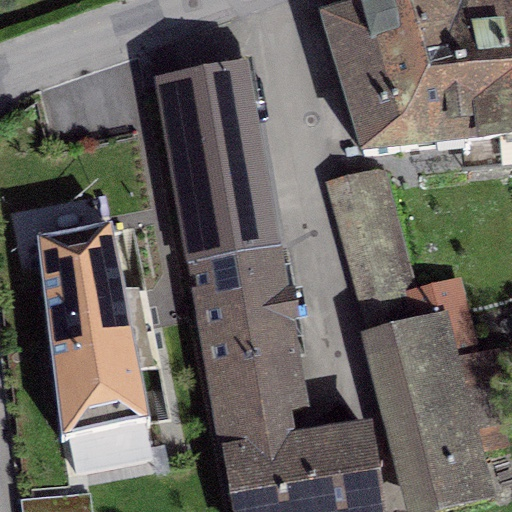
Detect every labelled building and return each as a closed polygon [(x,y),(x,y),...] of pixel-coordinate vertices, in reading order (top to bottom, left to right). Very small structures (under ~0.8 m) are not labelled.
[(511,8),(462,14),(458,0),(394,0),(324,21),(363,157),(511,139),(511,8)] [(378,511),(366,433),(288,446),(283,416),(302,410),(274,251),(241,257),(209,76),(160,85),(235,511),(378,511)] [(418,308),(384,176),(348,181),(424,466),(473,454),(473,455),(500,448),(494,428),(511,422),(511,350),(477,359),(471,337),(465,339),(459,320),(432,324),(428,306),(418,308)] [(50,348),(131,332),(111,230),(37,245),(50,348)] [(149,426),(131,332),(50,348),(61,443),(149,426)] [(425,511),(433,511),(485,499),(473,455),(473,454),(424,466),(414,468),(425,511)]
